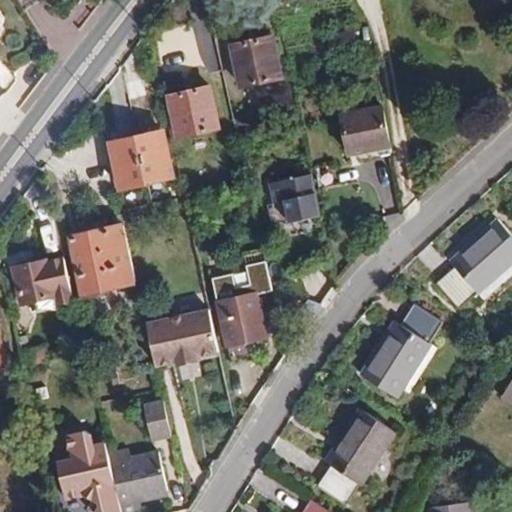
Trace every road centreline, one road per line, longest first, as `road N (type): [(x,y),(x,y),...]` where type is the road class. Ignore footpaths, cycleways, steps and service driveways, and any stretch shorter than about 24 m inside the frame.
road 1 (residential): [(206,511),(340,307),(411,229),(511,140)]
road 2 (secondary): [(141,0),(0,182)]
